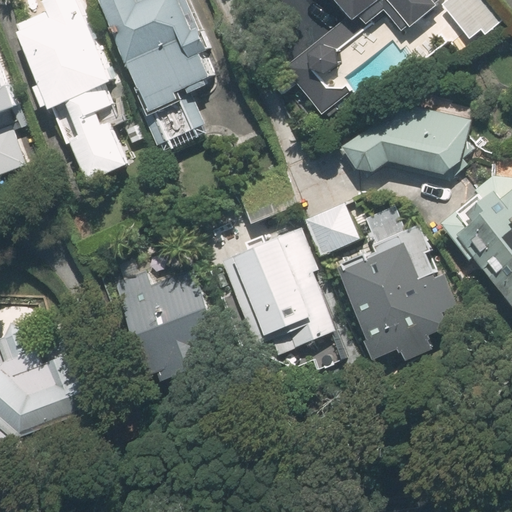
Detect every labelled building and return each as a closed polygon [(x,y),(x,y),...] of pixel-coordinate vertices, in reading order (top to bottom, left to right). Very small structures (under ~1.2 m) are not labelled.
[(22,25),(95,185),(137,166),(119,126),(135,119),(80,0),(47,0),(52,12),(22,25)] [(139,0),(105,0),(164,141),(196,128),(182,94),(219,79),(187,0),(145,0),(141,2),(139,0)] [(446,0),(341,0),(358,19),(381,0),(390,0),(413,27),(446,0)] [(484,0),(453,0),(448,5),(479,40),(487,34),(490,37),(506,23),(484,0)] [(0,51),(0,116),(21,109),(0,51)] [(476,119),(406,106),(401,111),(348,147),(370,178),(397,160),(397,161),(466,174),(476,119)] [(256,222),(303,206),(291,172),(244,189),(256,222)] [(462,237),(511,294),(511,193),(508,197),(502,190),(471,217),(476,224),(462,237)] [(329,256),(366,241),(350,203),(313,218),(329,256)] [(263,360),(342,332),(305,227),(226,255),(263,360)] [(345,269),(383,361),(406,351),(410,361),(440,349),(436,339),(457,330),(450,313),(464,308),(448,271),(435,276),(419,238),(345,269)] [(157,387),(233,361),(205,283),(161,298),(152,271),(121,282),(157,387)] [(89,353),(51,366),(38,329),(0,342),(0,416),(8,424),(0,428),(0,442),(7,459),(34,447),(31,439),(109,414),(89,353)]
